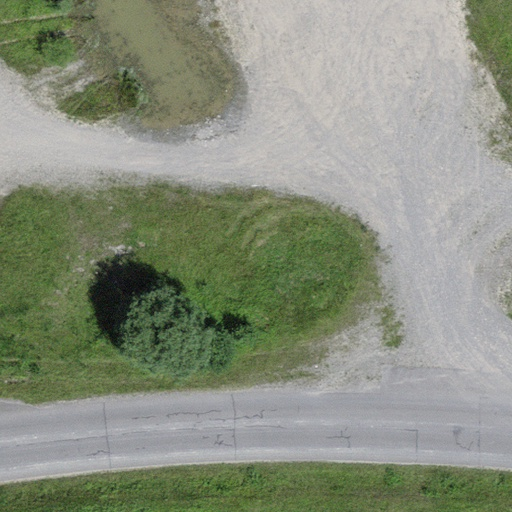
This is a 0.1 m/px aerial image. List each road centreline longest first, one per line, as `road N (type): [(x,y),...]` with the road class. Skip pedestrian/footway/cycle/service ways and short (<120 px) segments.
road 1 (unclassified): [(0,448),(199,427),(437,428),(511,437)]
road 2 (track): [(437,428),(429,173),(373,0)]
road 3 (track): [(0,105),(165,91),(392,0)]
road 4 (track): [(165,91),(511,201)]
